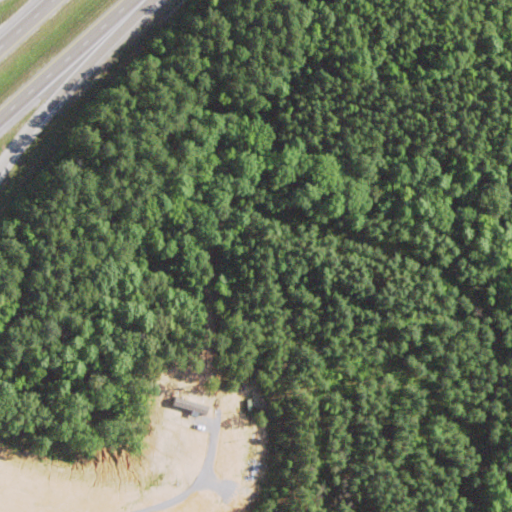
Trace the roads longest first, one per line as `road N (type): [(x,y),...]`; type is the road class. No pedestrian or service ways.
road 1 (motorway): [(0,164),(141,0)]
road 2 (motorway): [(0,117),(130,0)]
